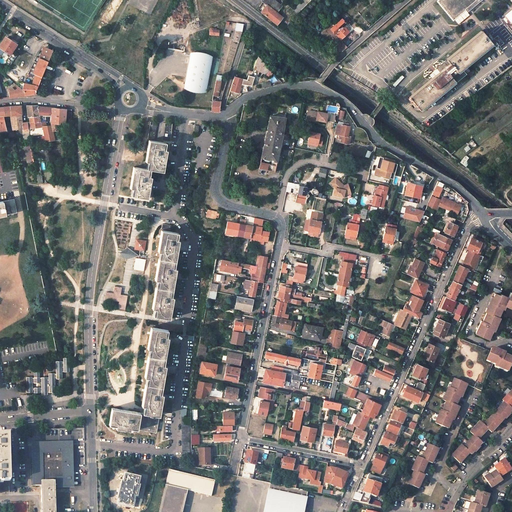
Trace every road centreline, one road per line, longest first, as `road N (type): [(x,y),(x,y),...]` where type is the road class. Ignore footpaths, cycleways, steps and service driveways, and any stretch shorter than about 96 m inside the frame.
road 1 (unclassified): [(480,212),(312,85),(249,96),(226,117)]
road 2 (unclassified): [(123,109),(91,273),(90,409)]
road 3 (unclassified): [(480,212),(463,233),(362,464)]
road 4 (unclassified): [(275,216),(281,229),(241,439)]
road 5 (unclassified): [(0,2),(123,88)]
road 6 (residential): [(226,117),(222,101),(246,23),(228,17),(201,28)]
road 7 (unclassified): [(226,117),(217,197),(275,216)]
road 8 (residential): [(275,216),(286,175),(300,162),(364,174)]
road 9 (unclassified): [(241,439),(362,464)]
road 10 (unclassified): [(0,104),(120,107)]
